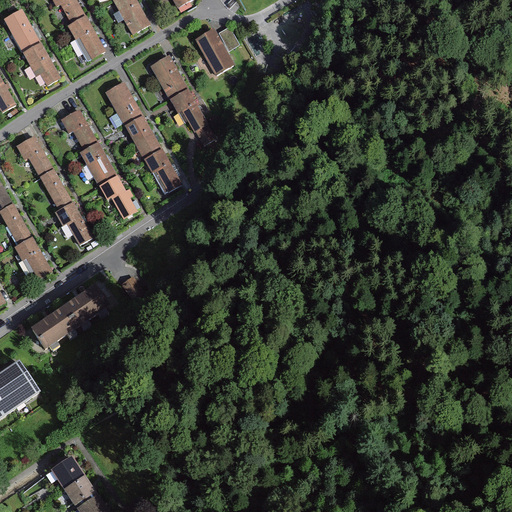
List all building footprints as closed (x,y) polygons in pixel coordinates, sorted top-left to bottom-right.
[(77,0),(52,0),(57,8),(61,6),(72,26),(68,28),(76,41),(72,44),(84,65),(107,53),(97,34),(78,2),(77,0)] [(112,0),(133,36),(151,26),(141,8),(136,0),(112,0)] [(172,0),(177,10),(194,0),(172,0)] [(23,10),(4,21),(37,78),(41,76),(47,87),(62,79),(52,61),(33,28),(23,10)] [(230,28),(217,35),(214,30),(196,40),(216,77),(235,66),(228,53),(240,46),(230,28)] [(179,74),(170,57),(151,68),(178,115),(179,114),(185,124),(188,123),(194,134),(196,133),(204,147),(217,140),(199,108),(179,74)] [(0,110),(2,114),(17,106),(7,88),(0,76),(0,110)] [(134,101),(125,83),(106,94),(165,196),(183,186),(175,172),(157,139),(134,101)] [(90,127),(80,110),(61,121),(69,135),(73,133),(84,152),(80,154),(107,202),(112,199),(124,220),(138,212),(129,196),(107,158),(90,127)] [(45,154),(35,137),(17,148),(25,162),(29,160),(59,212),(55,214),(63,228),(67,226),(79,247),(94,239),(84,221),(63,184),(45,154)] [(4,187),(0,180),(0,214),(18,246),(14,249),(23,263),(27,261),(39,281),(53,273),(44,256),(22,218),(4,187)] [(133,279),(125,286),(136,298),(144,291),(133,279)] [(48,327),(31,340),(45,359),(111,310),(97,291),(80,304),(48,327)] [(20,362),(0,375),(0,421),(41,394),(20,362)] [(67,458),(45,473),(72,511),(104,511),(100,506),(87,488),(74,468),(67,458)]
